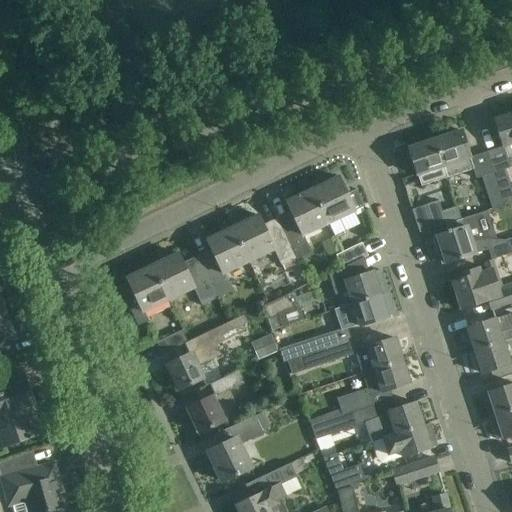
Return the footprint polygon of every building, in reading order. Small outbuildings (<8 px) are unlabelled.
[(503,147),(487,152),(504,205),(511,202),(511,190),(505,169),(511,167),(508,158),(511,156),(511,114),(494,120),(503,147)] [(434,140),(447,178),(473,169),(476,179),(482,177),(492,209),(504,205),(487,152),(470,158),(461,131),(434,140)] [(447,178),(434,140),(408,149),(417,175),(421,186),(447,178)] [(338,177),(312,190),(328,224),(354,211),(357,216),(368,211),(364,204),(353,208),(338,177)] [(293,216),(278,223),(291,249),(306,242),(303,236),(328,224),(312,190),(286,202),(293,216)] [(445,225),(461,220),(457,207),(442,212),(438,201),(426,205),(434,228),(445,225)] [(477,214),(461,220),(445,225),(447,232),(437,236),(433,237),(438,253),(442,252),(446,264),(488,251),(485,239),(477,214)] [(232,228),(248,262),(274,250),(282,266),(296,260),(291,249),(278,223),(265,229),(258,215),(232,228)] [(248,262),(232,228),(206,240),(213,254),(198,261),(216,299),(232,292),(223,274),(248,262)] [(511,253),(511,252),(511,237),(507,239),(507,241),(487,239),(494,259),(511,253)] [(367,256),(361,243),(335,256),(341,269),(367,256)] [(202,306),(216,299),(198,261),(184,267),(178,254),(152,266),(168,300),(193,288),(202,306)] [(487,301),(490,310),(509,304),(511,302),(511,282),(501,286),(493,260),(482,264),(484,271),(475,274),(473,271),(459,275),(460,280),(452,283),(461,309),(487,301)] [(168,300),(152,266),(126,279),(142,312),(168,300)] [(340,308),(380,295),(380,294),(387,292),(380,270),(373,273),(373,272),(332,285),(340,308)] [(268,319),(277,314),(293,307),(287,295),(262,307),(268,319)] [(316,337),(320,351),(351,341),(348,331),(388,318),(380,295),(340,308),(337,309),(343,328),(316,337)] [(0,311),(0,341),(14,336),(4,310),(0,311)] [(249,313),(238,318),(242,326),(253,321),(249,313)] [(511,313),(467,328),(474,350),(501,341),(511,337),(511,313)] [(277,314),(268,319),(273,329),(280,327),(283,325),(277,314)] [(242,326),(238,318),(189,341),(194,352),(167,365),(179,390),(201,380),(195,367),(219,356),(214,345),(224,340),(222,336),(242,326)] [(187,341),(182,331),(156,343),(161,353),(187,341)] [(278,352),(271,335),(257,341),(264,358),(278,352)] [(356,354),(362,374),(402,361),(394,338),(355,351),(351,341),(320,351),(325,364),(356,354)] [(501,341),(474,350),(482,374),(501,368),(509,365),(501,341)] [(301,357),(287,362),(291,375),(306,371),(301,357)] [(373,406),(370,397),(409,384),(402,361),(362,374),(366,385),(367,388),(337,398),(341,410),(312,419),(314,425),(373,406)] [(33,403),(21,370),(0,377),(0,442),(2,447),(28,438),(29,440),(32,439),(32,436),(40,433),(33,414),(28,416),(25,406),(33,403)] [(245,383),(239,370),(209,385),(215,397),(210,399),(209,398),(188,408),(200,433),(241,414),(230,390),(245,383)] [(488,393),(482,395),(490,417),(509,410),(511,409),(511,384),(494,390),(494,391),(488,393)] [(376,416),(373,406),(314,425),(319,439),(374,421),(380,439),(382,438),(423,425),(415,403),(396,409),(386,412),(379,414),(376,416)] [(511,409),(509,410),(490,417),(497,440),(503,438),(503,439),(511,435),(511,409)] [(270,427),(263,412),(228,429),(233,440),(208,451),(223,482),(249,470),(238,446),(264,434),(262,431),(270,427)] [(388,456),(399,452),(401,458),(436,447),(428,423),(423,425),(382,438),(388,456)] [(336,489),(365,480),(360,465),(345,469),(339,454),(323,459),(336,489)] [(307,469),(301,458),(266,475),(272,487),(234,506),(237,511),(286,511),(281,501),(286,498),(280,487),(297,479),(295,476),(301,473),(301,472),(307,469)] [(438,472),(434,458),(392,472),(397,485),(438,472)] [(54,463),(1,478),(8,506),(13,505),(14,511),(44,511),(63,507),(55,479),(58,478),(54,463)] [(384,511),(383,511),(357,511),(351,487),(336,491),(341,511),(384,511)] [(449,511),(449,510),(445,495),(433,498),(436,511),(449,511)]
